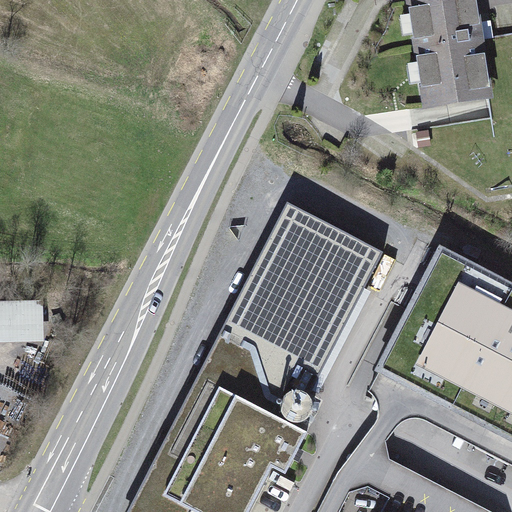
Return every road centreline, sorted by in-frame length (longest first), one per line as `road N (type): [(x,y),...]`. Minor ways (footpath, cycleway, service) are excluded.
road 1 (secondary): [(31,511),(259,75)]
road 2 (residential): [(259,75),(394,151)]
